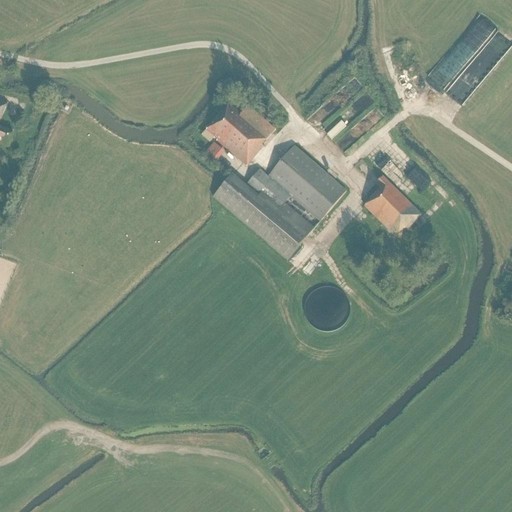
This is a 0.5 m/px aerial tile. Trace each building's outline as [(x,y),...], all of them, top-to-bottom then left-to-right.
[(0,142),(8,146),(13,132),(0,126),(0,121),(7,103),(0,100),(0,142)] [(240,115),(229,105),(206,131),(217,140),(216,141),(246,167),(264,147),(262,146),(268,139),(276,130),(247,107),(240,115)] [(214,143),(206,153),(215,160),(223,151),(214,143)] [(246,186),(233,175),(213,198),(287,261),(306,238),(320,223),(347,192),(295,147),(268,178),(260,170),(246,186)] [(421,216),(383,178),(376,185),(380,189),(370,200),(371,201),(364,207),(397,240),(421,216)] [(354,318),(340,284),(307,297),(321,332),(354,318)]
